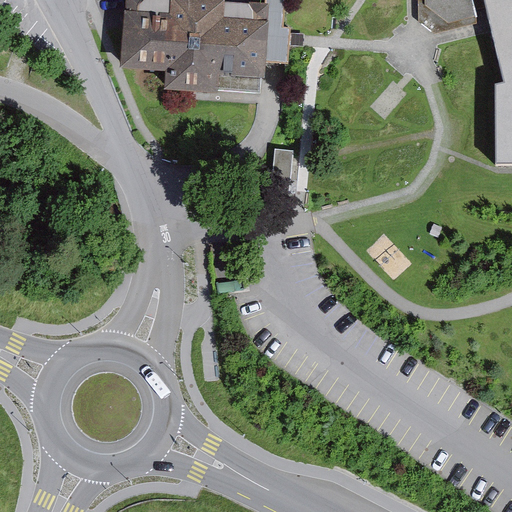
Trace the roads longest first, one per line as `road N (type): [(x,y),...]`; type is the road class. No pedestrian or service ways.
road 1 (residential): [(55,0),(139,176)]
road 2 (residential): [(0,89),(61,117),(139,176)]
